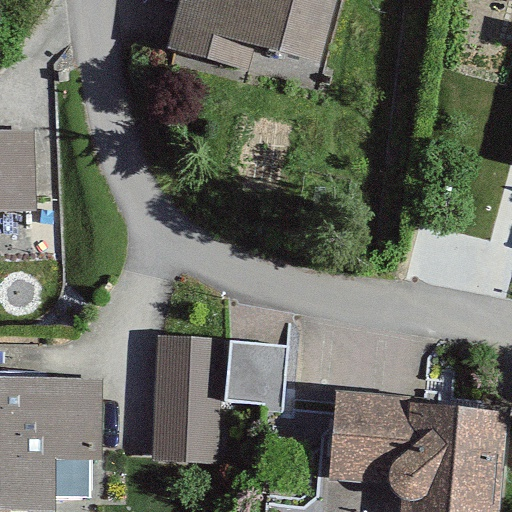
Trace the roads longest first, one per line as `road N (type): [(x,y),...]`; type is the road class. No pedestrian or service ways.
road 1 (residential): [(99,0),(111,130),(163,231),(290,278),(511,325)]
road 2 (unknown): [(163,231),(139,352),(105,394)]
